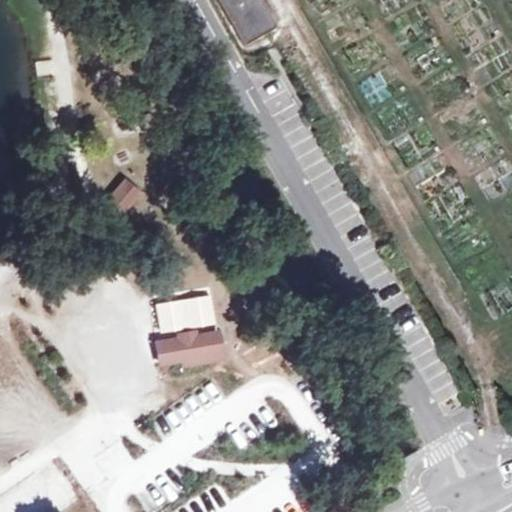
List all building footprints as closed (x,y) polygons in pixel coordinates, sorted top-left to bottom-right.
[(215,0),(242,46),(274,28),(258,0),(215,0)] [(123,180),(108,198),(123,210),(138,193),(123,180)] [(123,248),(119,251),(115,261),(118,266),(128,268),(132,266),(135,256),(133,251),(123,248)] [(152,301),(155,331),(214,325),(211,295),(152,301)] [(178,339),(155,343),(159,364),(181,360),(182,365),(219,358),(218,353),(215,333),(193,337),(192,334),(177,337),(178,339)]
